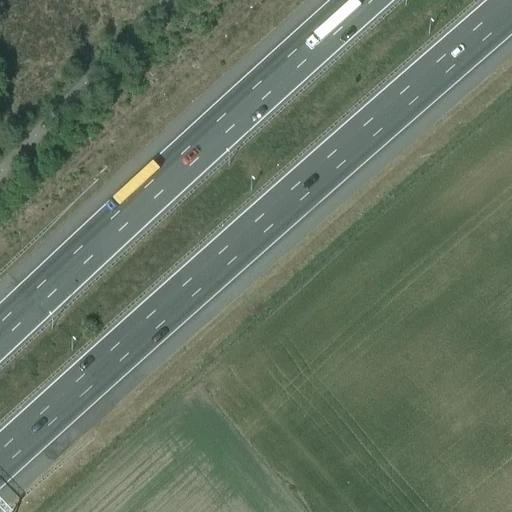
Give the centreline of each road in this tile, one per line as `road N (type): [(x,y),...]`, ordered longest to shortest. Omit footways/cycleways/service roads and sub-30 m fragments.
road 1 (motorway): [(0,467),(511,15)]
road 2 (motorway): [(355,0),(0,326)]
